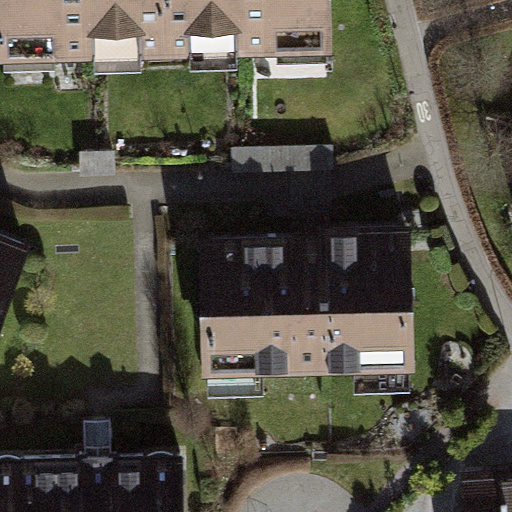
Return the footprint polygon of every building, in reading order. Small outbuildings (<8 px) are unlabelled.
[(339,0),(9,0),(8,65),(345,68),(339,0)] [(0,376),(51,234),(0,215),(0,376)] [(423,231),(219,234),(226,374),(424,367),(423,231)] [(176,511),(174,447),(0,454),(0,511),(176,511)] [(511,511),(511,472),(464,476),(466,511),(511,511)]
